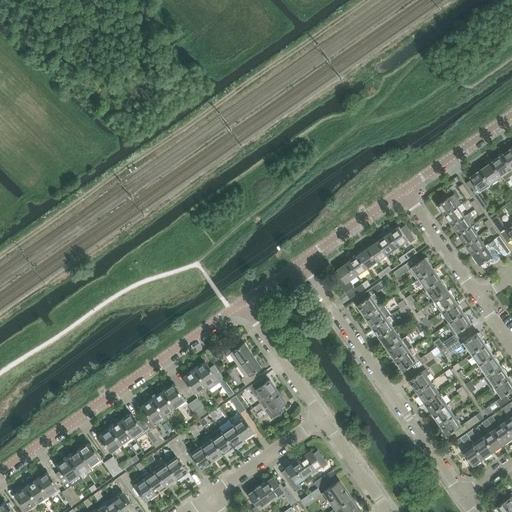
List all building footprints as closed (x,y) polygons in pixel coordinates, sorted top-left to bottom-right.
[(511,148),(503,155),(511,168),(511,148)] [(502,177),(511,169),(511,168),(503,155),(492,162),(502,177)] [(491,184),(502,177),(492,162),(481,170),(491,184)] [(481,191),(491,184),(481,170),(470,178),(471,179),(466,183),(485,209),(490,205),(481,191)] [(472,197),(463,184),(458,187),(467,200),(472,197)] [(446,216),(463,204),(456,194),(452,197),(439,205),(446,216)] [(475,210),(479,207),(474,200),(470,203),(475,210)] [(453,226),(469,214),(469,213),(465,216),(459,207),(463,204),(446,216),(453,226)] [(479,207),(475,210),(479,216),(483,213),(479,207)] [(511,226),(507,230),(505,228),(495,212),(489,216),(507,243),(511,239),(511,222),(510,223),(511,225),(511,226)] [(459,235),(472,226),(476,223),(469,214),(453,226),(459,235)] [(489,230),(493,227),(488,220),(484,222),(489,230)] [(389,235),(398,248),(409,241),(410,243),(416,239),(406,225),(400,228),(399,227),(389,235)] [(466,245),(479,236),(472,226),(459,235),(466,245)] [(388,255),(398,248),(389,235),(378,242),(388,255)] [(473,255),(486,246),(479,236),(466,245),(473,255)] [(503,253),(504,252),(504,253),(509,249),(500,236),(495,240),(486,246),(473,255),(480,265),(482,263),(485,268),(496,261),(505,255),(503,253)] [(377,262),(388,255),(378,242),(368,249),(377,262)] [(403,255),(406,260),(417,252),(414,247),(403,255)] [(367,270),(377,262),(368,249),(358,256),(367,270)] [(357,277),(367,270),(358,256),(347,263),(357,277)] [(415,282),(434,269),(426,258),(420,262),(416,257),(394,272),(398,278),(410,269),(417,280),(414,282),(415,282)] [(351,281),(357,277),(347,263),(337,270),(338,272),(334,275),(346,292),(354,286),(351,281)] [(383,270),(386,274),(392,270),(389,266),(383,270)] [(427,290),(442,280),(434,269),(415,282),(418,287),(422,283),(427,290)] [(375,294),(383,288),(386,286),(383,280),(357,298),(361,303),(357,306),(365,317),(379,307),(371,296),(372,296),(375,300),(378,298),(375,294)] [(362,284),(365,288),(371,285),(367,280),(362,284)] [(435,301),(449,291),(442,280),(427,290),(435,301)] [(351,299),(365,288),(362,284),(356,288),(354,286),(346,292),(351,299)] [(442,312),(457,302),(449,291),(435,301),(442,312)] [(409,302),(414,299),(411,294),(406,298),(409,302)] [(450,323),(464,313),(457,302),(442,312),(449,321),(450,323)] [(386,317),(390,314),(391,314),(384,304),(379,307),(365,317),(373,328),(387,318),(386,317)] [(450,329),(453,327),(458,334),(472,324),(464,313),(450,323),(449,321),(446,323),(450,329)] [(386,317),(387,318),(373,328),(380,339),(394,329),(390,322),(394,319),(390,314),(386,317)] [(424,324),(429,321),(426,316),(421,320),(424,324)] [(416,330),(421,327),(418,322),(412,325),(416,330)] [(388,349),(402,340),(394,329),(380,339),(388,349)] [(442,352),(459,340),(455,334),(441,344),(434,333),(430,336),(437,347),(440,352),(441,351),(442,352)] [(472,354),(486,344),(478,333),(462,344),(462,345),(465,349),(467,347),(472,354)] [(410,351),(409,350),(402,340),(388,349),(395,360),(410,351)] [(462,345),(462,344),(459,340),(442,352),(444,354),(449,351),(450,353),(462,345)] [(236,366),(252,355),(243,343),(236,348),(232,343),(221,351),(225,357),(228,354),(236,366)] [(479,365),(494,355),(486,344),(472,354),(479,365)] [(417,362),(413,355),(416,353),(413,347),(409,350),(410,351),(395,360),(403,372),(417,362)] [(427,369),(442,358),(439,354),(435,356),(423,364),(426,369),(427,369)] [(252,355),(236,366),(244,377),(241,380),(245,386),(256,378),(253,373),(260,367),(252,355)] [(487,376),(502,366),(494,355),(479,365),(487,376)] [(197,366),(194,368),(209,389),(224,378),(214,364),(208,368),(204,362),(198,367),(197,366)] [(494,387),(509,377),(502,366),(487,376),(494,387)] [(206,388),(205,385),(193,369),(188,372),(189,373),(183,378),(193,393),(200,389),(202,391),(206,388)] [(430,374),(427,369),(426,369),(410,381),(417,392),(432,382),(427,376),(430,374)] [(278,390),(270,379),(276,375),(273,370),(249,386),(256,396),(261,402),(278,390)] [(502,398),(507,395),(511,391),(511,381),(509,377),(494,387),(501,397),(502,398)] [(219,383),(228,397),(233,394),(223,380),(219,383)] [(469,388),(474,385),(471,380),(466,384),(469,388)] [(425,403),(439,393),(432,382),(417,392),(425,403)] [(161,391),(173,407),(184,400),(173,384),(166,389),(165,388),(161,391)] [(461,394),(465,391),(462,386),(457,389),(461,394)] [(245,388),(236,395),(239,400),(240,398),(241,397),(241,395),(241,394),(246,390),(245,388)] [(278,390),(261,402),(265,408),(272,418),(285,410),(281,405),(286,401),(278,390)] [(162,415),(173,407),(161,391),(160,391),(161,392),(156,396),(155,395),(151,398),(162,415)] [(433,414),(447,404),(439,393),(425,403),(433,414)] [(214,398),(218,404),(223,401),(219,395),(214,398)] [(245,409),(236,395),(230,399),(240,413),(245,409)] [(487,415),(503,404),(510,399),(507,395),(502,398),(501,397),(484,409),(487,415)] [(151,422),(162,415),(151,398),(146,401),(147,402),(140,407),(151,422)] [(192,401),(202,415),(207,412),(197,398),(192,401)] [(197,419),(202,415),(192,401),(187,405),(197,419)] [(440,424),(454,415),(447,404),(433,414),(440,424)] [(506,414),(511,410),(508,405),(503,409),(506,414)] [(214,410),(209,413),(213,419),(218,415),(214,410)] [(454,415),(440,424),(448,436),(454,432),(457,436),(484,418),(480,412),(461,425),(454,415)] [(131,437),(134,441),(144,433),(155,448),(160,445),(150,431),(141,418),(136,422),(130,414),(124,418),(123,417),(119,420),(131,437)] [(488,419),(491,424),(496,421),(493,416),(488,419)] [(204,417),(199,420),(202,426),(208,422),(204,417)] [(231,425),(242,440),(252,433),(242,418),(231,425)] [(486,428),(491,424),(488,419),(482,423),(486,428)] [(120,444),(131,437),(119,420),(118,421),(119,422),(113,426),(113,425),(109,427),(120,444)] [(505,444),(511,439),(511,432),(505,422),(495,429),(505,444)] [(194,424),(188,428),(192,433),(197,429),(194,424)] [(231,447),(242,440),(231,425),(221,433),(231,447)] [(109,452),(120,444),(109,427),(104,431),(105,432),(98,436),(109,452)] [(150,431),(160,445),(164,441),(155,427),(150,431)] [(495,451),(505,444),(495,429),(485,436),(495,451)] [(467,433),(470,438),(475,435),(472,430),(467,433)] [(172,439),(182,453),(188,449),(181,440),(186,436),(183,432),(172,439)] [(221,455),(231,447),(221,433),(211,440),(221,455)] [(460,446),(470,438),(467,433),(457,441),(460,446)] [(484,458),(495,451),(485,436),(474,444),(484,458)] [(177,457),(182,453),(172,439),(167,443),(176,456),(177,457)] [(211,462),(221,455),(211,440),(200,447),(211,462)] [(77,450),(88,466),(99,459),(88,443),(82,447),(81,447),(77,450)] [(473,466),(484,458),(474,444),(463,451),(473,466)] [(200,469),(211,462),(200,447),(190,454),(200,469)] [(78,474),(88,466),(77,450),(76,450),(77,451),(71,455),(71,454),(66,457),(78,474)] [(298,460),(308,474),(321,466),(322,467),(327,464),(318,450),(312,454),(310,451),(298,460)] [(150,462),(155,459),(151,453),(146,457),(150,462)] [(187,471),(177,457),(176,456),(165,464),(176,479),(187,471)] [(67,481),(78,474),(66,457),(62,460),(63,461),(56,466),(67,481)] [(108,460),(118,474),(122,471),(112,457),(108,460)] [(113,478),(118,474),(108,460),(103,464),(113,478)] [(286,480),(295,492),(300,489),(296,483),(308,474),(298,460),(286,468),(291,476),(286,480)] [(141,461),(136,464),(139,470),(145,466),(141,461)] [(165,486),(176,479),(165,464),(155,471),(165,486)] [(155,493),(165,486),(155,471),(145,478),(155,493)] [(35,479),(47,495),(57,488),(46,472),(39,477),(39,476),(35,479)] [(155,493),(145,478),(134,485),(125,472),(120,476),(129,490),(135,487),(144,500),(155,493)] [(124,494),(129,490),(120,476),(114,480),(122,491),(117,494),(118,497),(113,500),(121,511),(128,511),(134,508),(124,494)] [(318,488),(328,481),(324,476),(314,483),(318,488)] [(260,485),(272,502),(283,494),(291,505),(297,501),(286,485),(281,489),(273,477),(260,485)] [(36,503),(47,495),(35,479),(34,479),(35,480),(29,484),(28,483),(24,486),(36,503)] [(335,509),(350,498),(338,482),(323,492),(335,509)] [(262,511),(261,510),(272,502),(260,485),(248,494),(256,506),(252,509),(254,511),(262,511)] [(25,511),(36,503),(24,486),(21,488),(22,489),(14,495),(25,511)] [(66,489),(75,503),(80,500),(70,486),(66,489)] [(70,507),(75,503),(66,489),(61,493),(70,507)] [(300,500),(305,507),(321,495),(317,489),(306,496),(300,500)] [(93,495),(97,500),(102,497),(98,491),(93,495)] [(500,511),(510,511),(511,511),(511,496),(497,507),(500,511)] [(337,511),(359,511),(350,498),(335,509),(337,511)] [(83,502),(87,507),(92,504),(88,499),(83,502)] [(105,511),(121,511),(113,500),(106,505),(105,503),(101,505),(103,508),(105,511)] [(0,511),(11,511),(4,502),(0,504),(0,511)]
